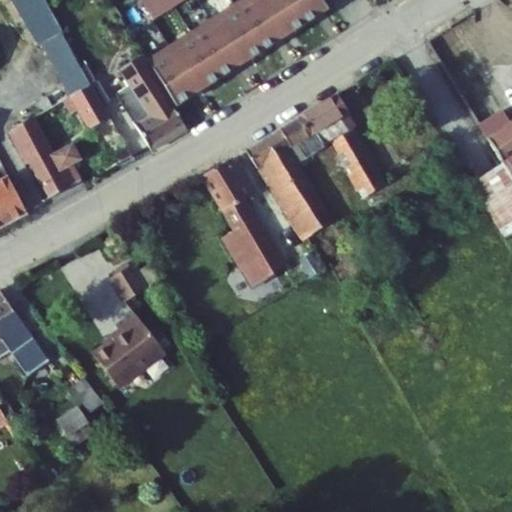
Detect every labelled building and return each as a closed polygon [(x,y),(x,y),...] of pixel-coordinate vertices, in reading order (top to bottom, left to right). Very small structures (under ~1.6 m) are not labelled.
[(45,0),(10,0),(21,19),(48,5),(45,0)] [(135,0),(149,22),(183,0),(135,0)] [(257,0),(242,0),(231,7),(260,55),(282,41),(257,0)] [(287,0),(257,0),(282,41),(304,28),(287,0)] [(287,0),(304,28),(326,14),(316,0),(287,0)] [(48,5),(21,19),(31,37),(58,23),(48,5)] [(231,7),(209,20),(238,68),(260,55),(231,7)] [(209,20),(187,33),(216,81),(238,68),(209,20)] [(511,121),(508,124),(452,27),(425,44),(498,162),(502,170),(511,163),(511,121)] [(187,33),(165,47),(194,94),(216,81),(187,33)] [(165,47),(143,60),(172,108),(194,94),(165,47)] [(132,123),(147,152),(182,131),(138,56),(117,68),(144,115),(132,123)] [(91,84),(82,67),(64,78),(73,94),(91,84)] [(73,94),(72,95),(79,108),(98,97),(91,84),(73,94)] [(98,97),(79,108),(90,128),(109,117),(98,97)] [(336,98),(293,124),(304,144),(315,136),(346,117),(336,98)] [(12,129),(44,201),(77,186),(69,168),(80,163),(74,149),(55,158),(35,115),(12,129)] [(284,212),(302,238),(325,227),(285,154),(294,149),(303,163),(323,152),(315,136),(304,144),(293,124),(244,154),(278,213),(284,212)] [(330,144),(342,163),(360,153),(350,131),(330,144)] [(342,163),(363,197),(381,185),(360,153),(342,163)] [(498,162),(491,167),(511,200),(511,163),(502,170),(498,162)] [(213,244),(243,294),(282,272),(242,205),(248,201),(226,165),(197,182),(230,234),(213,244)] [(465,183),(498,237),(511,228),(511,200),(491,167),(465,183)] [(0,228),(25,216),(4,178),(0,180),(0,228)] [(93,245),(100,258),(114,252),(106,238),(93,245)] [(300,259),(312,279),(324,272),(312,253),(300,259)] [(73,284),(98,275),(91,255),(65,264),(73,284)] [(114,280),(126,306),(148,292),(134,267),(114,280)] [(161,292),(167,301),(174,295),(169,286),(161,292)] [(0,293),(0,357),(5,354),(19,379),(45,363),(2,292),(0,293)] [(93,362),(115,393),(163,359),(136,322),(119,335),(123,341),(93,362)] [(84,398),(94,412),(104,404),(85,378),(67,391),(77,403),(84,398)] [(59,420),(77,447),(99,433),(81,406),(59,420)]
